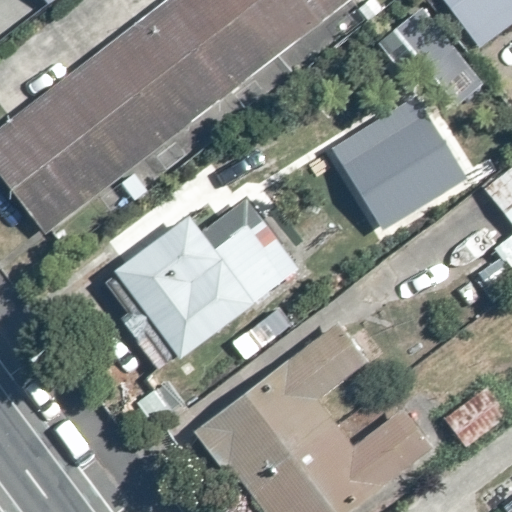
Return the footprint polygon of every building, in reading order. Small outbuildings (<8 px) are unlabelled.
[(0,183),(12,199),(41,236),(346,0),(159,0),(0,123),(0,183)] [(511,0),(438,0),(475,49),(511,22),(511,0)] [(511,119),(511,111),(464,54),(431,82),(483,144),(511,119)] [(233,138),(179,180),(202,209),(256,167),(233,138)] [(511,234),(463,271),(490,306),(511,288),(511,163),(481,187),(511,228),(511,234)] [(132,174),(97,202),(112,221),(148,193),(132,174)] [(41,236),(12,199),(0,207),(0,241),(20,268),(49,246),(41,236)] [(212,249),(186,214),(109,270),(138,310),(121,323),(156,371),(297,269),(258,216),(212,249)] [(332,321),(189,429),(251,511),(340,511),(434,441),(406,403),(349,446),(314,400),(364,362),(332,321)] [(156,392),(145,378),(121,395),(149,434),(189,405),(171,381),(156,392)] [(481,378),(435,413),(466,453),(511,418),(481,378)]
